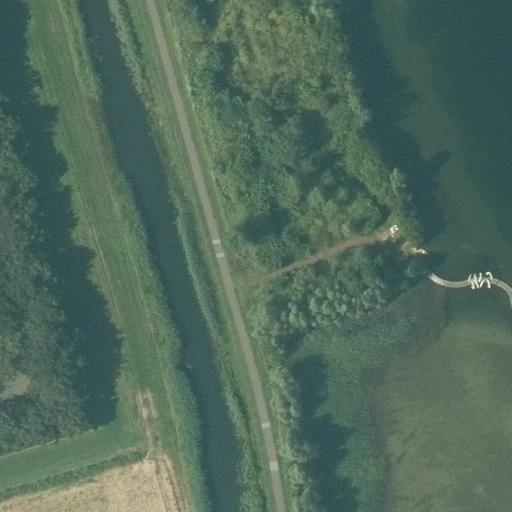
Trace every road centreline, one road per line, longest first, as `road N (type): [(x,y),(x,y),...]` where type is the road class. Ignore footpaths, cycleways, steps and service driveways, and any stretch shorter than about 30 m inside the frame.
road 1 (track): [(0,19),(111,431),(97,444),(0,472)]
road 2 (track): [(158,455),(31,0)]
road 3 (track): [(0,402),(22,377),(19,321),(0,253)]
